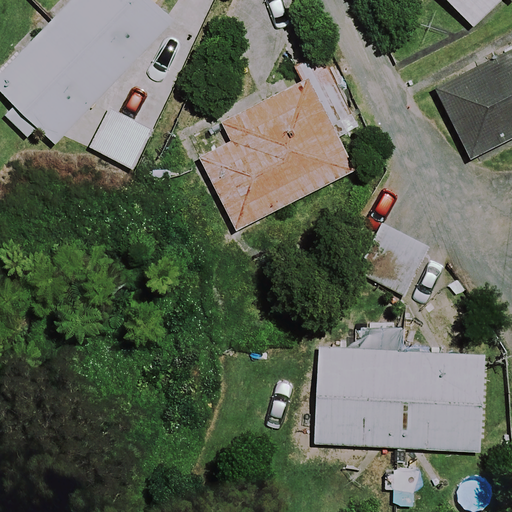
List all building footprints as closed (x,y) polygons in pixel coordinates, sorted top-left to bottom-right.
[(62,136),(170,25),(144,0),(71,0),(0,73),(0,94),(52,145),(62,136)] [(499,0),(401,0),(412,11),(423,0),(442,0),(470,28),(499,0)] [(511,137),(511,51),(434,90),(468,159),(511,137)] [(349,172),(302,81),(219,124),(229,142),(197,159),(234,232),(349,172)] [(426,249),(376,223),(350,273),(400,299),(426,249)] [(483,357),(317,349),(312,444),(478,453),(483,357)]
